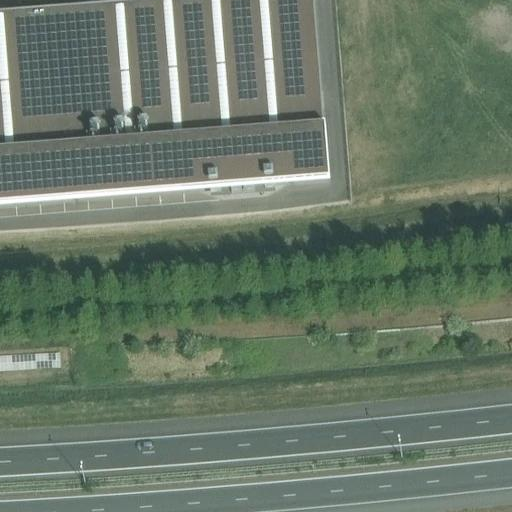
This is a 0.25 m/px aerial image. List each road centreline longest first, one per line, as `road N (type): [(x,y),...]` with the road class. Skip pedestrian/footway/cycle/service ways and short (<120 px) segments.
road 1 (motorway): [(511,420),(0,462)]
road 2 (motorway): [(86,511),(511,474)]
